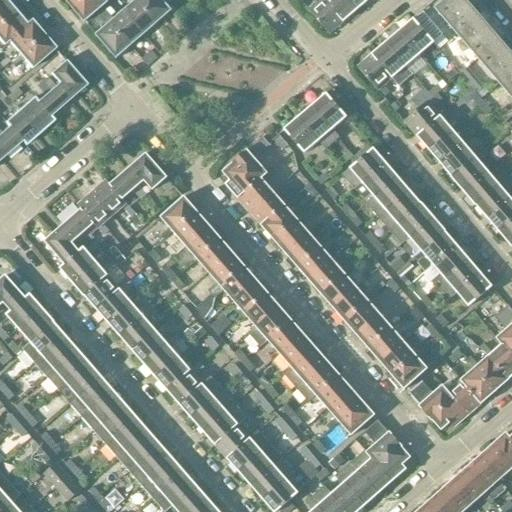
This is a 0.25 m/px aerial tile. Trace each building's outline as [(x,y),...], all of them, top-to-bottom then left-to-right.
[(4,0),(0,0),(0,24),(15,12),(4,0)] [(63,0),(72,9),(82,0),(63,0)] [(82,0),(72,9),(84,23),(108,3),(105,0),(82,0)] [(130,0),(133,3),(123,12),(144,36),(158,24),(136,0),(130,0)] [(161,0),(136,0),(158,24),(171,12),(161,0)] [(343,23),(322,0),(309,11),(329,35),(343,23)] [(322,0),(343,23),(357,11),(346,0),(322,0)] [(369,0),(346,0),(357,11),(369,0)] [(480,16),(466,0),(444,0),(434,9),(457,36),(480,16)] [(106,11),(102,14),(130,48),(144,36),(123,12),(113,20),(106,11)] [(15,12),(0,24),(0,42),(3,46),(8,42),(7,41),(26,25),(15,12)] [(423,12),(413,20),(420,28),(429,20),(423,12)] [(130,48),(102,14),(98,18),(106,27),(96,36),(116,60),(130,48)] [(501,41),(480,16),(457,36),(478,61),(501,41)] [(413,20),(399,32),(419,55),(428,48),(436,57),(441,53),(433,44),(433,43),(413,20)] [(26,25),(7,41),(8,42),(16,52),(7,60),(10,64),(43,35),(31,21),(26,25)] [(399,32),(385,44),(405,67),(419,55),(399,32)] [(43,35),(10,64),(13,67),(22,59),(31,69),(55,49),(43,35)] [(511,75),(511,53),(501,41),(478,61),(500,86),(511,75)] [(372,56),(392,79),(399,87),(412,76),(405,67),(385,44),(372,56)] [(151,52),(141,60),(147,68),(157,59),(151,52)] [(50,75),(58,84),(71,98),(85,86),(58,54),(51,61),(57,68),(50,75)] [(392,79),(372,56),(358,68),(378,91),(379,90),(385,97),(390,93),(384,85),(392,79)] [(454,69),(444,77),(449,82),(458,74),(454,69)] [(467,70),(460,76),(468,85),(475,79),(467,70)] [(511,75),(500,86),(511,99),(511,75)] [(46,79),(42,83),(50,92),(54,88),(46,79)] [(42,83),(37,87),(45,96),(50,92),(42,83)] [(45,96),(37,103),(49,117),(71,98),(58,84),(54,88),(50,92),(45,96)] [(437,86),(428,94),(432,99),(437,95),(442,91),(437,86)] [(16,89),(7,97),(11,102),(21,94),(16,89)] [(419,102),(423,107),(428,103),(432,99),(428,94),(419,102)] [(470,99),(478,107),(483,103),(476,94),(470,99)] [(326,95),(312,107),(332,130),(346,118),(326,95)] [(428,103),(423,107),(404,123),(417,137),(440,117),(432,108),(441,100),(437,95),(432,99),(428,103)] [(33,98),(18,112),(38,135),(53,122),(49,117),(37,103),(33,98)] [(483,103),(478,107),(490,121),(495,117),(483,103)] [(312,107),(298,119),(318,142),(325,151),(339,138),(332,130),(312,107)] [(38,135),(18,112),(4,123),(9,128),(21,142),(25,146),(38,135)] [(440,117),(417,137),(428,151),(452,130),(440,117)] [(284,131),(304,154),(318,142),(298,119),(284,131)] [(1,134),(0,134),(0,159),(21,142),(9,128),(1,134)] [(452,130),(428,151),(440,165),(464,144),(452,130)] [(287,146),(279,137),(274,142),(282,151),(287,146)] [(255,158),(269,146),(263,139),(249,151),(255,158)] [(464,144),(440,165),(452,178),(485,150),(480,145),(471,153),(464,144)] [(358,154),(362,159),(371,151),(367,146),(358,154)] [(371,151),(362,159),(342,177),(354,191),(355,190),(385,164),(373,150),(371,151)] [(485,150),(452,178),(451,178),(463,192),(487,172),(479,163),(489,155),(485,150)] [(226,186),(238,200),(261,180),(267,174),(246,151),(232,163),(233,164),(223,173),(230,182),(226,186)] [(344,165),(353,157),(349,152),(340,160),(344,165)] [(132,167),(144,181),(152,191),(160,184),(168,193),(173,189),(165,180),(167,179),(146,155),(132,167)] [(385,164),(355,190),(366,204),(397,177),(385,164)] [(132,167),(110,186),(122,200),(133,191),(141,200),(146,196),(138,187),(144,181),(132,167)] [(270,172),(267,174),(261,180),(238,200),(250,214),(273,194),(264,183),(274,175),(270,172)] [(487,172),(463,192),(475,206),(476,206),(499,185),(507,178),(508,177),(504,172),(494,180),(487,172)] [(326,173),(317,181),(321,186),(330,178),(326,173)] [(397,177),(366,204),(365,205),(377,218),(409,191),(397,177)] [(499,185),(476,206),(487,219),(510,199),(511,197),(511,184),(507,178),(499,185)] [(134,214),(122,200),(110,186),(106,182),(92,193),(112,217),(123,208),(130,217),(134,214)] [(318,194),(310,185),(305,189),(313,199),(318,194)] [(333,200),(338,196),(330,187),(325,191),(333,200)] [(409,191),(377,218),(389,232),(420,204),(409,191)] [(112,217),(92,193),(78,206),(81,211),(98,229),(103,236),(108,232),(102,225),(112,217)] [(273,194),(250,214),(261,226),(284,206),(293,198),(290,194),(281,202),(273,194)] [(164,240),(173,232),(197,212),(184,198),(161,219),(170,228),(160,237),(164,240)] [(511,200),(510,199),(487,219),(499,233),(511,221),(511,200)] [(421,204),(420,204),(389,232),(401,246),(409,239),(433,218),(421,204)] [(341,210),(349,219),(354,215),(346,205),(341,210)] [(284,206),(261,226),(273,241),(297,220),(284,206)] [(81,211),(60,230),(72,244),(76,240),(87,231),(91,236),(98,229),(81,211)] [(197,212),(173,232),(185,247),(209,226),(197,212)] [(306,212),(297,220),(273,241),(285,254),(308,234),(300,224),(309,216),(306,212)] [(362,224),(354,215),(349,219),(357,228),(362,224)] [(433,218),(409,239),(421,252),(444,232),(445,232),(433,218)] [(511,221),(499,233),(510,246),(511,245),(511,221)] [(209,226),(185,247),(197,260),(220,239),(209,226)] [(45,242),(65,265),(79,252),(72,244),(60,230),(45,242)] [(87,231),(76,240),(80,244),(86,239),(90,242),(93,239),(91,236),(87,231)] [(444,232),(421,252),(414,258),(426,272),(433,266),(456,246),(444,232)] [(377,242),(370,233),(365,237),(372,246),(377,242)] [(317,243),(308,234),(285,254),(297,268),(329,239),(326,236),(317,243)] [(220,239),(197,260),(209,273),(232,253),(220,239)] [(329,239),(297,268),(308,281),(332,261),(324,251),(333,243),(329,239)] [(377,242),(372,246),(380,255),(385,251),(377,242)] [(84,248),(79,252),(65,265),(60,269),(72,283),(103,256),(97,249),(99,248),(95,243),(86,251),(84,248)] [(456,246),(433,266),(440,275),(431,283),(435,288),(436,287),(444,280),(468,260),(456,246)] [(148,255),(156,264),(161,260),(153,250),(148,255)] [(232,253),(209,273),(217,283),(208,291),(211,295),(244,266),(232,253)] [(103,256),(72,283),(84,297),(107,276),(117,268),(112,263),(110,265),(103,256)] [(391,268),(395,273),(404,265),(400,260),(391,268)] [(468,260),(444,280),(436,287),(448,301),(457,294),(480,274),(468,260)] [(341,271),(332,261),(308,281),(320,295),(353,266),(350,263),(341,271)] [(396,274),(400,278),(412,268),(408,263),(396,274)] [(244,266),(211,295),(214,298),(224,290),(232,301),(256,280),(244,266)] [(356,270),(353,266),(320,295),(332,308),(356,288),(347,278),(356,270)] [(119,290),(129,282),(134,277),(129,271),(123,275),(117,268),(107,276),(84,297),(96,310),(119,290)] [(177,278),(169,268),(164,273),(171,282),(177,278)] [(480,274),(457,294),(468,307),(492,287),(480,274)] [(5,277),(0,281),(0,299),(3,303),(11,312),(25,299),(5,277)] [(177,278),(171,282),(179,291),(184,287),(177,278)] [(256,280),(232,301),(244,314),(268,293),(256,280)] [(399,289),(391,280),(386,284),(394,294),(399,289)] [(132,304),(124,295),(133,287),(129,282),(119,290),(96,310),(108,324),(132,304)] [(382,283),(373,290),(377,294),(385,286),(382,283)] [(364,298),(356,288),(332,308),(344,322),(368,302),(377,294),(373,290),(364,298)] [(268,293),(244,314),(235,322),(238,326),(247,318),(256,327),(280,307),(268,293)] [(30,295),(25,299),(11,312),(6,316),(18,330),(42,309),(30,295)] [(420,301),(428,311),(433,306),(425,297),(420,301)] [(391,329),(380,315),(368,302),(344,322),(368,349),(391,329)] [(132,304),(108,324),(120,337),(152,309),(148,304),(139,312),(132,304)] [(507,307),(498,315),(494,318),(506,331),(496,339),(501,345),(511,357),(511,311),(508,306),(507,307)] [(191,316),(183,307),(178,311),(186,320),(191,316)] [(280,307),(256,327),(248,334),(260,348),(268,341),(291,321),(280,307)] [(415,308),(410,312),(419,322),(424,318),(415,308)] [(42,309),(18,330),(30,343),(54,323),(42,309)] [(152,309),(120,337),(132,351),(156,331),(148,322),(157,314),(152,309)] [(440,315),(435,319),(443,329),(448,324),(440,315)] [(291,321),(268,341),(280,355),(303,335),(291,321)] [(54,323),(30,343),(22,351),(34,364),(65,336),(54,323)] [(210,328),(218,337),(223,332),(215,323),(210,328)] [(438,335),(430,326),(425,330),(433,339),(438,335)] [(0,327),(0,337),(4,342),(9,337),(0,327)] [(403,342),(394,333),(391,329),(368,349),(380,363),(403,342)] [(156,331),(132,351),(144,364),(167,344),(156,331)] [(303,335),(280,355),(291,368),(315,348),(303,335)] [(65,336),(34,364),(46,377),(77,350),(65,336)] [(176,336),(167,344),(144,364),(155,378),(179,357),(171,349),(180,341),(176,336)] [(218,347),(210,338),(205,342),(213,352),(218,347)] [(8,346),(15,355),(20,351),(13,342),(8,346)] [(403,342),(380,363),(391,376),(415,356),(403,342)] [(479,349),(480,350),(487,358),(507,381),(511,376),(511,357),(501,345),(491,354),(483,345),(479,349)] [(315,348),(291,368),(283,375),(295,389),(327,361),(315,348)] [(424,348),(415,356),(391,376),(404,391),(427,370),(418,360),(427,352),(424,348)] [(77,350),(46,377),(58,391),(66,384),(89,364),(77,350)] [(507,381),(487,358),(480,350),(467,361),(474,369),(495,392),(507,381)] [(234,355),(242,364),(247,360),(239,351),(234,355)] [(457,351),(448,359),(453,364),(462,356),(457,351)] [(0,360),(0,362),(3,367),(12,359),(8,354),(0,360)] [(179,357),(155,378),(167,392),(191,371),(179,357)] [(255,369),(247,360),(242,364),(250,373),(255,369)] [(327,361),(295,389),(307,402),(315,395),(339,375),(327,361)] [(200,363),(191,371),(167,392),(179,405),(202,385),(195,376),(204,368),(200,363)] [(89,364),(66,384),(78,398),(101,378),(89,364)] [(234,366),(228,372),(236,380),(237,379),(242,375),(234,366)] [(495,392),(474,369),(461,381),(481,404),(495,392)] [(481,404),(461,381),(453,372),(449,375),(457,384),(447,393),(468,416),(481,404)] [(250,384),(242,375),(237,379),(245,388),(250,384)] [(339,375),(315,395),(327,410),(351,389),(339,375)] [(101,378),(78,398),(69,405),(81,418),(113,391),(101,378)] [(210,378),(202,385),(179,405),(191,419),(223,392),(210,378)] [(257,382),(265,391),(270,387),(262,378),(257,382)] [(468,416),(447,393),(442,387),(433,395),(422,382),(409,394),(420,407),(419,408),(431,422),(432,421),(441,431),(449,424),(453,428),(468,416)] [(278,396),(270,387),(265,391),(273,400),(278,396)] [(14,397),(6,388),(1,392),(9,401),(14,397)] [(351,389),(327,410),(335,419),(326,427),(330,431),(339,423),(362,402),(351,389)] [(113,391),(81,418),(93,432),(125,405),(113,391)] [(223,392),(191,419),(203,432),(234,405),(223,392)] [(253,397),(260,406),(265,402),(257,393),(253,397)] [(265,402),(260,406),(268,415),(273,411),(265,402)] [(362,402),(339,423),(351,437),(374,416),(362,402)] [(42,405),(30,415),(37,423),(49,413),(42,405)] [(125,405),(93,432),(105,446),(137,419),(125,405)] [(234,405),(203,432),(215,446),(238,425),(246,418),(234,405)] [(286,405),(281,409),(289,418),(294,414),(286,405)] [(17,410),(25,420),(30,415),(22,406),(17,410)] [(294,414),(289,418),(297,428),(302,423),(294,414)] [(6,420),(14,429),(19,425),(11,415),(6,420)] [(30,415),(25,420),(32,428),(37,424),(37,423),(30,415)] [(137,419),(105,446),(117,459),(149,432),(137,419)] [(276,424),(284,433),(289,429),(281,420),(276,424)] [(375,446),(366,453),(392,482),(406,470),(402,466),(410,458),(401,448),(402,447),(390,433),(389,434),(377,421),(364,433),(375,446)] [(27,433),(19,425),(14,429),(22,438),(27,433)] [(238,425),(215,446),(227,459),(250,439),(238,425)] [(289,429),(284,433),(292,442),(297,438),(289,429)] [(149,432),(117,459),(129,473),(160,445),(149,432)] [(258,432),(250,439),(227,459),(239,473),(270,446),(258,432)] [(53,442),(46,433),(40,438),(48,447),(53,442)] [(511,441),(509,438),(506,434),(492,446),(511,468),(511,441)] [(61,451),(53,442),(48,447),(56,456),(61,451)] [(318,442),(313,446),(321,455),(326,451),(318,442)] [(30,447),(38,456),(43,452),(35,443),(30,447)] [(160,445),(129,473),(141,486),(172,459),(160,445)] [(270,446),(239,473),(251,487),(282,459),(270,446)] [(511,468),(492,446),(479,458),(499,482),(509,473),(511,475),(511,468)] [(299,451),(308,461),(313,457),(304,447),(299,451)] [(392,482),(366,453),(364,451),(351,463),(378,494),(392,482)] [(43,452),(38,456),(45,465),(50,461),(43,452)] [(320,466),(313,457),(308,461),(315,470),(320,466)] [(337,457),(328,465),(333,471),(343,463),(337,457)] [(479,458),(465,470),(493,502),(506,490),(499,482),(479,458)] [(172,459),(141,486),(153,500),(184,473),(172,459)] [(282,459),(251,487),(262,500),(286,480),(294,473),(282,459)] [(65,465),(73,474),(78,470),(70,461),(65,465)] [(378,494),(351,463),(337,475),(344,483),(364,507),(378,494)] [(44,475),(56,488),(68,478),(56,464),(44,475)] [(325,469),(316,477),(320,482),(329,474),(325,469)] [(85,479),(78,470),(73,474),(80,483),(85,479)] [(493,503),(493,502),(465,470),(452,482),(472,505),(482,497),(490,506),(493,503)] [(184,473),(153,500),(163,511),(166,511),(173,506),(196,486),(184,473)] [(68,478),(56,488),(68,502),(80,491),(68,478)] [(286,480),(262,500),(272,511),(276,511),(280,509),(288,502),(298,494),(286,480)] [(7,482),(0,488),(0,511),(1,511),(12,503),(20,496),(7,482)] [(464,511),(472,505),(452,482),(438,494),(453,511),(464,511)] [(358,511),(364,507),(344,483),(331,495),(345,511),(358,511)] [(109,506),(106,502),(119,491),(114,485),(101,497),(96,501),(104,510),(109,506)] [(196,486),(173,506),(177,511),(193,511),(208,500),(196,486)] [(345,511),(331,495),(324,487),(310,499),(321,511),(345,511)] [(101,497),(93,488),(88,492),(96,501),(101,497)] [(453,511),(438,494),(424,506),(429,511),(453,511)] [(77,501),(85,510),(90,506),(82,497),(77,501)] [(321,511),(310,499),(309,498),(304,502),(312,511),(311,511),(321,511)] [(218,511),(208,500),(193,511),(218,511)] [(506,511),(511,507),(511,505),(509,501),(499,509),(501,511),(506,511)] [(288,502),(280,509),(282,511),(288,511),(294,508),(288,502)] [(12,503),(1,511),(28,511),(32,510),(26,503),(18,510),(12,503)]
